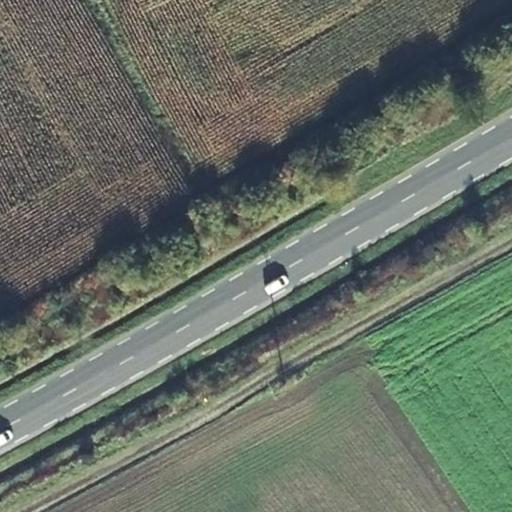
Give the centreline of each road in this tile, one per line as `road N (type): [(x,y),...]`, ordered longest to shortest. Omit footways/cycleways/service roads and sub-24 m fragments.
road 1 (secondary): [(0,434),(511,138)]
road 2 (track): [(30,511),(511,246)]
